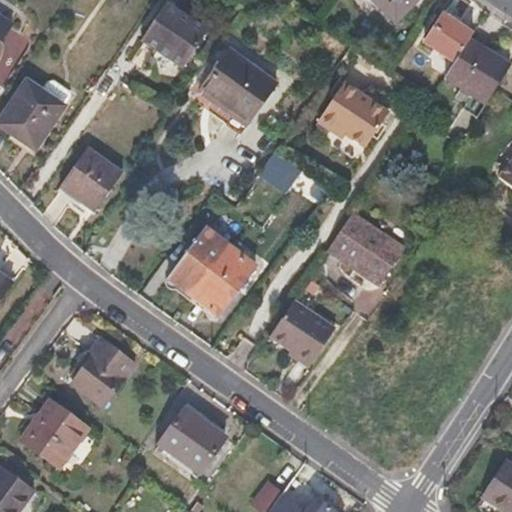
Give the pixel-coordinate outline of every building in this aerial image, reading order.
[(370,0),(395,23),(417,0),(370,0)] [(183,71),(207,35),(167,7),(142,43),(183,71)] [(454,61),(468,41),(472,35),(442,16),(425,43),(454,61)] [(0,43),(11,27),(0,19),(0,43)] [(485,103),(509,67),(468,41),(454,61),(445,76),(485,103)] [(249,121),(277,82),(228,49),(200,92),(215,103),(218,100),(249,121)] [(69,100),(68,95),(53,84),(48,85),(42,94),(63,110),(69,100)] [(341,141),(345,135),(365,147),(386,113),(342,84),(316,123),(341,141)] [(0,127),(33,151),(63,110),(42,94),(27,85),(0,120),(0,127)] [(98,212),(126,174),(92,151),(64,190),(98,212)] [(285,195),(301,172),(281,158),(265,181),(285,195)] [(511,158),(495,181),(511,192),(511,158)] [(320,204),(330,191),(313,179),(304,193),(320,204)] [(378,286),(404,249),(384,234),(353,213),(328,251),(378,286)] [(258,273),(230,251),(207,233),(170,280),(221,320),(258,273)] [(0,310),(12,294),(0,285),(0,310)] [(286,354),(296,362),(307,369),(333,330),(294,302),(272,336),(289,348),(286,354)] [(102,407),(134,363),(97,337),(85,353),(90,357),(70,384),(102,407)] [(59,468),(88,428),(49,401),(21,441),(59,468)] [(187,463),(212,427),(184,408),(159,444),(187,463)] [(201,472),(225,438),(212,427),(187,463),(201,472)] [(503,511),(511,511),(511,468),(504,464),(482,499),(503,511)] [(0,511),(19,511),(35,490),(2,467),(0,469),(0,511)] [(306,511),(302,511),(281,495),(270,485),(254,506),(262,511),(333,511),(317,499),(306,511)]
